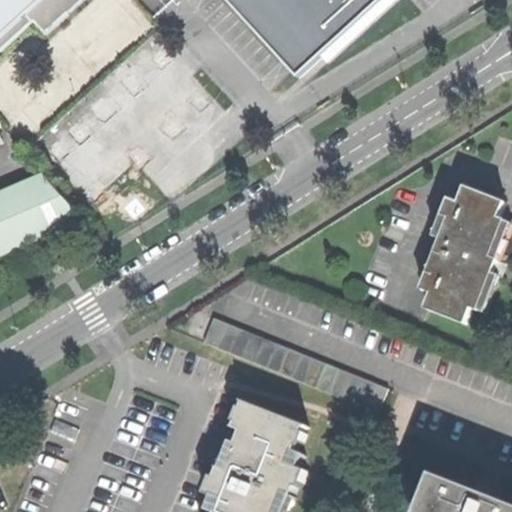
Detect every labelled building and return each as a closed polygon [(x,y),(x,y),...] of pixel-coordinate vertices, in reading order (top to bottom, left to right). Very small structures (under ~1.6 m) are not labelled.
[(0,0),(0,53),(35,21),(47,34),(83,0),(0,0)] [(229,0),(295,74),(378,0),(229,0)] [(429,309),(468,324),(473,309),(481,312),(490,288),(501,259),(495,257),(509,220),(503,217),(509,202),(468,186),(462,202),(458,201),(438,252),(446,255),(432,292),(435,294),(429,309)] [(215,318),(205,343),(379,411),(389,386),(215,318)] [(306,424),(248,401),(245,409),(241,407),(236,420),(240,421),(237,428),(246,431),(241,442),(230,471),(222,468),(218,478),(214,477),(208,493),(215,495),(225,499),(219,511),(279,511),(287,493),(295,496),(299,486),(303,488),(309,470),(303,467),(292,463),(297,450),(299,444),(303,445),(308,433),(303,432),(306,424)] [(227,453),(222,468),(230,471),(241,442),(233,439),(227,453)] [(308,454),(297,450),(292,463),(303,467),(308,454)] [(511,511),(511,506),(488,498),(491,491),(481,488),(474,485),(472,491),(437,477),(423,511),(511,511)] [(288,511),(295,496),(287,493),(279,511),(288,511)] [(209,509),(216,511),(219,511),(225,499),(215,495),(209,509)]
